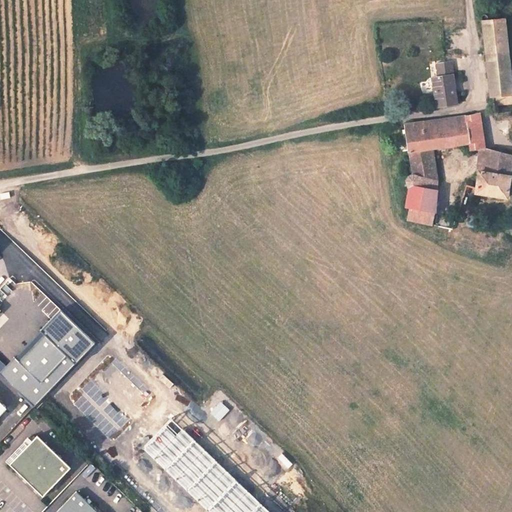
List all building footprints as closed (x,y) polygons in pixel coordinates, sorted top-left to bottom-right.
[(504,31),(503,17),(480,20),(482,34),(504,31)] [(510,90),(504,31),(482,34),(488,92),(494,91),(510,90)] [(452,73),(430,76),(435,107),(456,104),(452,73)] [(511,99),(510,90),(494,91),(495,100),(511,99)] [(433,147),(473,143),(473,147),(485,146),(487,145),(480,112),(468,114),(469,122),(458,124),(457,116),(425,120),(406,123),(410,150),(422,149),(433,147)] [(458,124),(469,122),(468,114),(457,116),(458,124)] [(485,146),(481,171),(488,172),(488,171),(493,172),(494,168),(491,168),(493,162),(502,163),(505,151),(487,145),(485,146)] [(422,167),(437,165),(433,147),(422,149),(422,157),(414,158),(414,163),(416,173),(422,173),(422,167)] [(405,150),(408,164),(414,163),(414,158),(422,157),(422,149),(410,150),(405,150)] [(488,172),(481,171),(477,189),(509,195),(511,177),(511,152),(505,151),(502,163),(493,162),(491,168),(494,168),(493,172),(488,171),(488,172)] [(437,165),(422,167),(422,173),(416,173),(414,173),(412,174),(411,175),(410,177),(409,179),(409,181),(412,187),(411,195),(421,197),(420,209),(432,211),(433,210),(439,176),(437,165)] [(432,211),(420,209),(413,207),(411,218),(425,220),(432,211)] [(480,248),(472,246),(470,253),(478,255),(480,248)] [(71,391),(60,404),(71,414),(83,401),(71,391)] [(0,393),(0,421),(14,407),(0,393)] [(45,492),(72,464),(39,432),(33,437),(30,434),(26,438),(29,442),(11,461),(45,492)] [(57,511),(105,511),(80,488),(57,511)]
